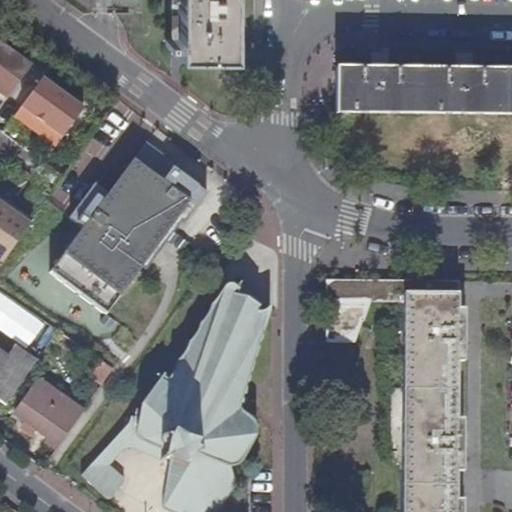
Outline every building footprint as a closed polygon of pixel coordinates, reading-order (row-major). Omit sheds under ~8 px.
[(233,0),(179,0),(179,55),(233,55),(233,0)] [(31,65),(0,40),(0,91),(8,97),(31,65)] [(386,58),(370,58),(370,68),(385,68),(386,58)] [(470,59),(454,59),(455,69),(470,69),(470,59)] [(370,68),(334,67),(333,113),(511,115),(511,69),(470,69),(455,69),(385,68),(370,68)] [(84,107),(42,77),(21,105),(63,135),(84,107)] [(67,218),(81,227),(59,256),(117,298),(176,218),(183,223),(205,193),(198,188),(201,184),(144,142),(106,193),(92,183),(67,218)] [(29,222),(0,202),(0,260),(2,261),(29,222)] [(140,418),(129,416),(128,421),(80,474),(106,498),(110,498),(123,479),(107,464),(120,449),(124,447),(130,446),(167,461),(161,505),(162,508),(171,511),(216,511),(233,486),(234,481),(228,465),(231,467),(234,465),(238,463),(242,459),(255,436),(256,428),(254,422),(251,417),(240,410),(239,407),(239,404),(241,403),(242,399),(241,398),(242,393),(244,394),(245,388),(245,386),(246,383),(247,382),(249,377),(248,375),(249,372),(250,372),(252,362),(252,360),(253,358),(254,358),(257,347),(256,347),(257,342),(259,342),(261,336),(260,334),(261,331),(262,331),(270,306),(267,306),(262,309),(258,311),(255,310),(256,308),(257,307),(258,305),(235,295),(238,288),(233,284),(229,282),(226,283),(223,285),(216,297),(212,302),(209,304),(207,310),(203,318),(200,321),(198,322),(197,327),(195,331),(193,336),(187,340),(183,352),(178,358),(177,359),(167,379),(163,376),(164,374),(162,373),(140,418)] [(370,301),(403,302),(401,511),(455,511),(455,500),(455,471),(455,457),(455,434),(455,420),(456,361),(456,347),(456,325),(456,310),(456,288),(457,283),(325,282),(325,342),(353,342),(370,301)] [(7,356),(0,350),(0,401),(3,404),(34,359),(14,346),(7,356)] [(111,369),(96,359),(86,375),(100,385),(111,369)] [(38,378),(12,414),(45,437),(42,441),(55,450),(83,410),(38,378)]
